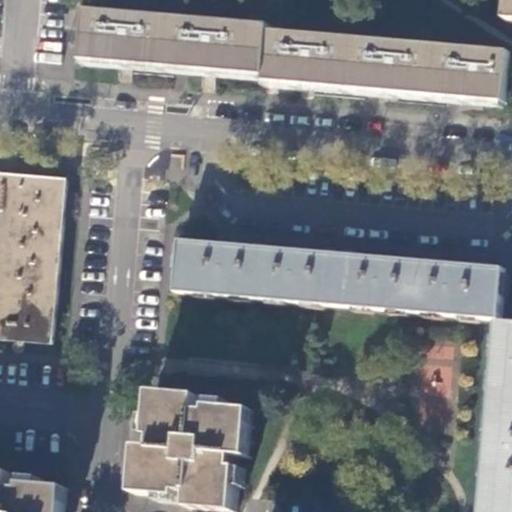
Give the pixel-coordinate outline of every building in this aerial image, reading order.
[(455,98),(507,102),(511,52),(280,32),(272,31),(272,27),(89,10),(85,60),(127,64),(215,71),(267,76),(267,81),(276,82),(313,85),(397,93),(455,98)] [(0,174),(0,338),(55,343),(69,181),(0,174)] [(179,293),(499,321),(504,321),(509,270),(459,266),(391,260),(310,253),(226,246),(183,242),(179,293)] [(482,511),(511,511),(511,322),(504,321),(499,321),(482,511)] [(154,490),(235,497),(242,418),(160,411),(154,490)] [(0,511),(51,511),(53,493),(0,488),(0,511)]
